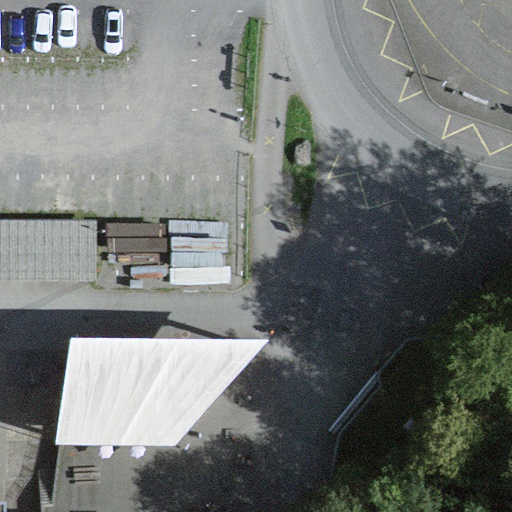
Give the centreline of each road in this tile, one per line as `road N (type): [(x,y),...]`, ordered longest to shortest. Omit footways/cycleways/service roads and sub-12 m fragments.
road 1 (track): [(348,108),(274,427),(263,511)]
road 2 (unclassified): [(511,204),(446,184),(348,108)]
